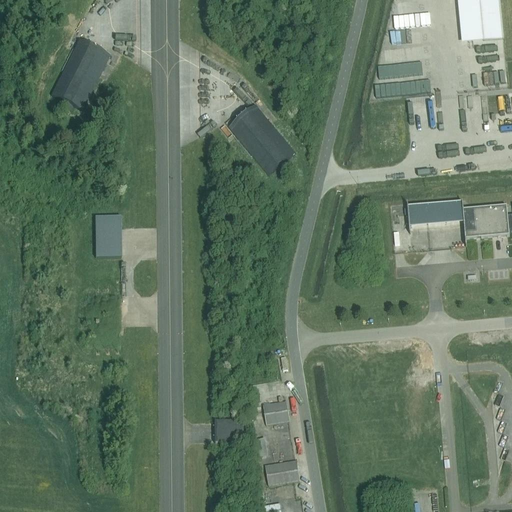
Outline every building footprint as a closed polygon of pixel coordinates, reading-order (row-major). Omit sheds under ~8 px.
[(82,112),(99,78),(110,57),(78,41),(73,52),(72,54),(70,53),(69,56),(70,56),(51,96),(60,101),(57,107),(70,114),(73,107),(82,112)] [(295,155),(271,126),(270,125),(256,107),(229,130),(231,133),(236,138),(236,139),(238,141),(236,142),(238,144),(239,143),(268,177),(276,171),(280,176),(291,167),(287,161),(295,155)] [(466,241),(507,238),(509,237),(509,234),(508,218),(507,208),(464,211),(463,204),(462,204),(408,209),(408,205),(407,205),(410,235),(411,235),(410,227),(464,222),(466,248),(467,248),(466,241)] [(121,259),(120,229),(120,218),(95,218),(95,259),(121,259)] [(286,358),(280,359),(283,374),(288,373),(286,358)] [(263,407),(266,428),(290,424),(287,403),(263,407)] [(215,424),(215,444),(215,445),(216,445),(217,444),(223,444),(243,444),(243,423),(221,423),(217,423),(216,422),(215,422),(215,424)] [(262,436),(259,436),(253,437),(256,455),(265,454),(262,436)] [(265,468),(268,488),(299,483),(296,463),(265,468)]
